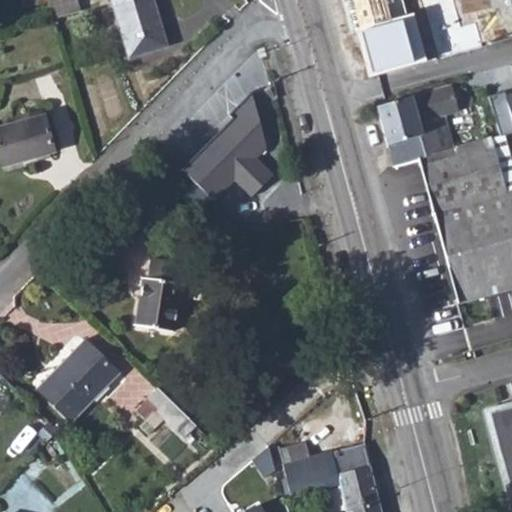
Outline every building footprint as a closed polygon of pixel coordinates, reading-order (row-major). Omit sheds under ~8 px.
[(27,0),(31,12),(56,5),(54,0),(27,0)] [(151,0),(114,0),(130,56),(164,47),(151,0)] [(337,0),(364,101),(419,86),(396,0),(337,0)] [(486,25),(470,30),(474,44),(490,39),(486,25)] [(475,81),(481,102),(496,100),(508,94),(501,73),(475,81)] [(254,155),(265,144),(249,89),(227,112),(230,116),(179,167),(211,198),(232,177),(249,194),(271,172),(254,155)] [(511,94),(496,100),(508,137),(511,136),(511,94)] [(371,126),(388,185),(409,179),(454,166),(442,127),(453,124),(447,105),(371,126)] [(52,121),(3,135),(13,171),(62,157),(52,121)] [(409,179),(425,232),(503,210),(488,157),(454,166),(409,179)] [(511,207),(503,210),(425,232),(451,324),(511,307),(511,207)] [(186,266),(149,260),(146,280),(140,279),(132,325),(169,331),(176,283),(183,284),(186,266)] [(111,370),(79,336),(31,382),(63,415),(111,370)] [(507,511),(511,511),(511,407),(506,388),(472,398),(507,511)] [(306,443),(279,449),(284,469),(273,471),(278,494),(289,491),(290,496),(340,485),(346,511),(382,511),(366,445),(310,458),(306,443)]
